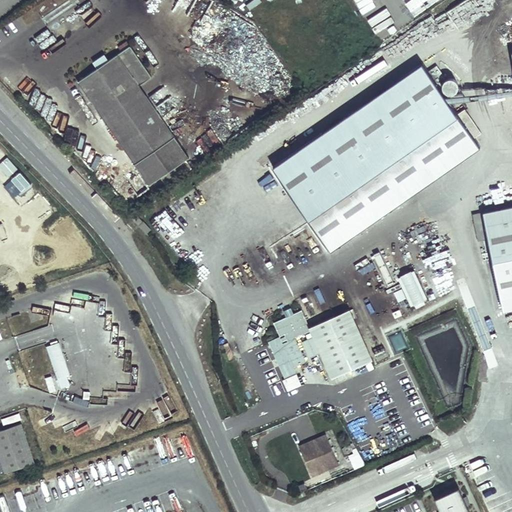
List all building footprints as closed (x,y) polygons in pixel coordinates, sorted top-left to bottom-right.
[(380,33),(442,0),(402,0),(403,1),(373,6),(378,14),(378,16),(365,18),(374,34),(380,33)] [(130,45),(129,46),(122,51),(109,60),(97,68),(78,81),(149,185),(189,157),(139,85),(151,76),(130,45)] [(92,62),(97,68),(109,60),(105,53),(92,62)] [(480,146),(423,63),(273,167),(331,249),(480,146)] [(22,175),(13,179),(19,192),(28,188),(22,175)] [(511,205),(483,212),(503,310),(511,307),(511,205)] [(136,214),(132,218),(139,225),(142,221),(136,214)] [(144,221),(139,226),(146,233),(151,229),(144,221)] [(183,287),(186,296),(191,294),(187,285),(183,287)] [(47,344),(57,374),(66,372),(59,354),(62,353),(58,340),(47,344)] [(238,359),(232,346),(228,348),(234,362),(238,359)] [(69,371),(62,353),(59,354),(66,372),(69,371)] [(21,421),(0,427),(0,452),(7,473),(35,463),(21,421)] [(332,462),(343,457),(333,434),(322,439),(324,444),(320,446),(318,441),(306,447),(320,476),(335,469),(332,462)] [(360,453),(348,457),(353,469),(364,465),(360,453)] [(346,463),(343,457),(332,462),(335,469),(346,463)] [(468,511),(457,482),(432,492),(440,511),(468,511)]
